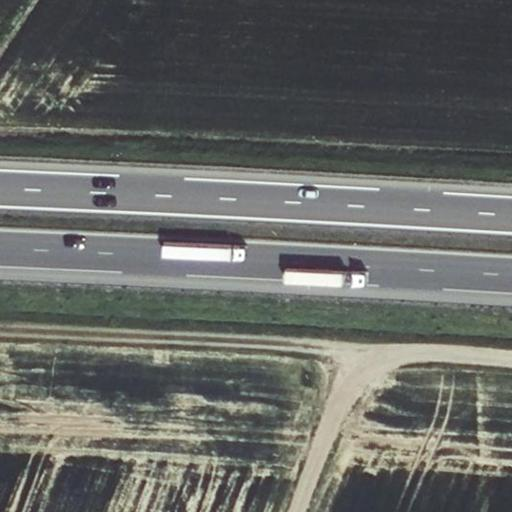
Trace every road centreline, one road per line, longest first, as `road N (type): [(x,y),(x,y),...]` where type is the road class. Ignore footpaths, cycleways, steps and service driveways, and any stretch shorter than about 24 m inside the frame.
road 1 (motorway): [(511,215),(0,188)]
road 2 (motorway): [(0,248),(511,274)]
road 3 (track): [(511,373),(0,348)]
road 4 (track): [(287,511),(344,365)]
